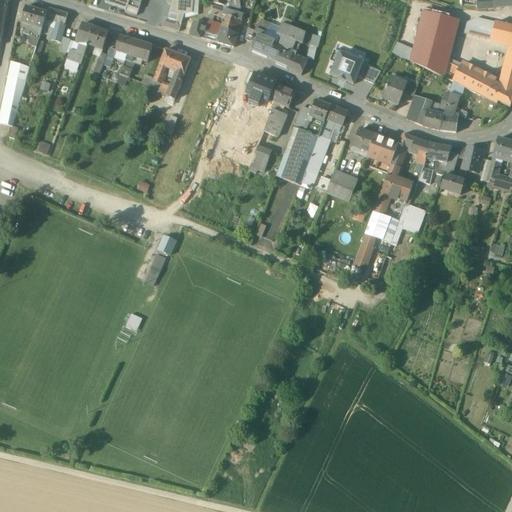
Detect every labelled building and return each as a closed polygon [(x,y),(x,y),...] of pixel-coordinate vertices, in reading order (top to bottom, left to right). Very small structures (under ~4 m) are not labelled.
[(8,0),(0,0),(0,22),(4,24),(8,0)] [(129,0),(106,0),(105,3),(126,11),(129,1),(129,0)] [(174,0),(170,14),(178,17),(177,22),(165,18),(162,27),(180,32),(185,15),(192,14),(193,0),(174,0)] [(230,0),(231,8),(238,10),(240,4),(238,4),(238,0),(230,0)] [(508,0),(478,0),(477,8),(477,11),(509,8),(508,0)] [(141,5),(129,1),(126,11),(125,13),(137,16),(141,5)] [(42,12),(26,7),(21,23),(37,28),(42,12)] [(234,12),(220,8),(218,8),(216,13),(215,16),(227,20),(225,24),(233,26),(235,19),(232,18),(234,12)] [(68,15),(50,10),(47,20),(57,23),(65,25),(68,15)] [(37,28),(21,23),(20,26),(21,32),(25,35),(29,36),(28,39),(29,44),(32,47),(36,48),(41,32),(47,13),(42,12),(37,28)] [(243,15),(234,12),(232,18),(235,19),(233,26),(233,27),(240,29),(242,22),(243,15)] [(459,21),(424,12),(413,54),(411,62),(444,79),(459,21)] [(272,23),(261,17),(257,28),(265,30),(265,31),(268,32),(272,23)] [(495,23),(477,18),(467,24),(464,34),(491,41),(495,23)] [(204,25),(195,22),(190,36),(200,39),(202,34),(204,25)] [(65,25),(57,23),(55,30),(53,37),(52,41),(60,43),(65,25)] [(511,27),(495,23),(491,41),(507,45),(507,44),(511,45),(511,27)] [(233,26),(225,24),(225,26),(224,30),(238,35),(240,29),(233,27),(233,26)] [(290,28),(282,24),(277,36),(280,38),(286,43),(287,39),(286,38),(290,28)] [(94,29),(82,25),(76,43),(80,45),(77,53),(85,56),(88,45),(94,29)] [(55,30),(44,27),(43,34),(50,36),(53,37),(55,30)] [(256,29),(248,28),(245,39),(251,42),(256,29)] [(265,30),(257,28),(256,29),(251,42),(255,44),(252,51),(268,58),(274,43),(262,38),(265,31),(265,30)] [(299,33),(290,28),(286,38),(287,39),(296,42),(299,33)] [(94,29),(88,45),(91,46),(103,50),(109,34),(94,29)] [(238,35),(224,30),(221,38),(220,44),(234,48),(238,35)] [(305,34),(299,33),(296,42),(296,43),(302,45),(305,34)] [(220,38),(206,35),(206,37),(204,40),(220,44),(221,38),(220,38)] [(134,41),(120,37),(116,50),(115,53),(116,53),(128,56),(129,57),(134,41)] [(313,37),(310,47),(307,59),(313,60),(318,50),(321,39),(313,37)] [(274,43),(268,58),(277,62),(282,52),(286,43),(280,38),(277,44),(274,43)] [(70,41),(63,39),(59,52),(66,54),(67,50),(70,41)] [(296,42),(287,39),(286,43),(282,52),(290,56),(292,51),(296,43),(296,42)] [(153,46),(134,41),(129,57),(133,59),(148,63),(153,46)] [(511,45),(509,55),(501,86),(511,91),(511,45)] [(413,54),(396,46),(392,53),(411,62),(413,54)] [(116,50),(110,49),(107,57),(114,59),(116,53),(115,53),(116,50)] [(183,57),(165,50),(157,72),(163,75),(166,68),(176,72),(177,72),(183,57)] [(336,65),(341,54),(334,51),(330,62),(336,65)] [(290,56),(282,52),(277,62),(277,63),(287,68),(292,56),(290,56)] [(85,56),(77,53),(76,56),(74,63),(81,65),(85,56)] [(76,56),(70,54),(67,60),(74,63),(76,56)] [(101,54),(94,73),(100,75),(104,65),(107,57),(101,54)] [(362,66),(363,63),(341,54),(336,65),(332,76),(339,79),(338,80),(346,83),(347,83),(354,86),(357,78),(362,66)] [(295,57),(292,56),(287,68),(286,70),(301,76),(307,62),(295,57)] [(107,57),(104,65),(110,68),(114,59),(107,57)] [(183,57),(177,72),(184,75),(191,60),(183,57)] [(131,63),(126,61),(120,75),(128,79),(129,79),(135,64),(132,63),(131,63)] [(29,69),(12,63),(0,120),(0,124),(13,127),(27,80),(26,80),(29,69)] [(495,82),(462,65),(453,83),(476,95),(486,100),(495,83),(495,82)] [(381,73),(362,66),(357,78),(374,85),(381,73)] [(163,75),(157,72),(153,82),(162,86),(162,85),(166,76),(163,75)] [(167,96),(167,97),(175,100),(184,75),(177,72),(176,72),(170,88),(167,96)] [(453,84),(433,74),(431,81),(438,84),(436,87),(450,95),(453,84)] [(128,79),(120,75),(118,80),(117,83),(125,86),(127,82),(128,79)] [(276,84),(255,76),(251,87),(252,87),(249,95),(255,98),(268,104),(269,101),(276,84)] [(422,77),(407,120),(423,127),(427,111),(428,111),(432,96),(436,87),(438,84),(431,81),(422,77)] [(406,85),(390,79),(382,98),(399,105),(404,93),(407,85),(406,85)] [(408,82),(406,85),(407,85),(404,93),(414,97),(418,86),(408,82)] [(447,103),(445,112),(452,114),(454,115),(455,109),(457,110),(460,99),(463,88),(453,83),(453,84),(447,103)] [(495,83),(486,100),(497,105),(498,102),(510,108),(511,101),(511,91),(501,86),(495,83)] [(296,92),(276,84),(269,101),(289,109),(293,100),(296,101),(298,94),(295,93),(296,92)] [(170,88),(162,85),(162,86),(159,93),(167,96),(170,88)] [(476,95),(463,88),(460,99),(470,102),(473,103),(476,95)] [(441,106),(438,105),(436,114),(443,116),(445,112),(447,103),(442,101),(441,106)] [(330,107),(315,102),(311,112),(309,117),(324,123),(325,120),(330,107)] [(473,103),(470,102),(466,120),(473,121),(478,105),(473,103)] [(266,107),(259,124),(266,126),(270,117),(272,110),(266,107)] [(347,113),(331,107),(330,107),(325,120),(330,123),(341,127),(347,113)] [(311,112),(301,108),(297,120),(307,124),(309,117),(311,112)] [(428,111),(427,111),(423,127),(440,132),(443,116),(436,114),(428,111)] [(452,114),(445,112),(443,116),(440,132),(456,134),(458,118),(451,117),(452,114)] [(171,116),(165,131),(172,134),(178,119),(171,116)] [(278,120),(270,117),(266,126),(264,132),(278,138),(285,119),(279,117),(278,120)] [(324,123),(319,137),(324,139),(330,123),(325,120),(324,123)] [(341,127),(330,123),(324,139),(330,141),(333,130),(339,132),(341,127)] [(18,130),(12,128),(9,139),(15,140),(18,130)] [(318,138),(293,129),(283,158),(276,178),(300,187),(306,171),(318,138)] [(375,136),(359,130),(353,147),(369,153),(375,136)] [(403,135),(399,145),(387,178),(394,180),(404,152),(410,137),(403,135)] [(399,145),(375,136),(367,158),(373,160),(369,168),(387,175),(399,145)] [(324,139),(319,137),(318,138),(306,171),(317,175),(330,141),(324,139)] [(429,144),(410,137),(404,152),(419,157),(417,164),(424,167),(426,160),(429,144)] [(511,142),(498,139),(493,156),(493,157),(500,158),(511,161),(511,142)] [(50,147),(41,143),(37,152),(46,156),(50,147)] [(452,148),(429,144),(426,160),(435,162),(442,163),(447,164),(452,148)] [(469,148),(454,145),(451,153),(452,154),(456,155),(459,156),(467,158),(469,148)] [(272,153),(259,147),(251,167),(264,173),(272,153)] [(483,151),(469,148),(467,158),(464,170),(479,173),(483,151)] [(452,154),(446,171),(451,173),(455,157),(456,155),(452,154)] [(500,158),(493,157),(492,162),(491,169),(490,169),(498,169),(500,158)] [(435,162),(426,160),(424,167),(418,181),(429,186),(435,162)] [(492,162),(487,160),(484,170),(489,172),(490,169),(491,169),(492,162)] [(441,168),(439,167),(437,175),(443,176),(447,164),(442,163),(441,168)] [(489,172),(484,170),(481,181),(487,182),(489,174),(489,172)] [(357,183),(334,174),(326,194),(350,203),(357,183)] [(496,176),(489,174),(487,182),(506,188),(508,180),(496,176)] [(465,181),(445,175),(441,190),(460,196),(465,181)] [(394,180),(387,178),(381,193),(391,196),(407,202),(412,187),(394,180)] [(146,193),(149,186),(139,181),(136,188),(146,193)] [(391,196),(381,193),(374,212),(383,216),(391,196)] [(310,205),(307,212),(314,214),(317,207),(310,205)] [(408,207),(404,210),(402,214),(399,222),(391,245),(396,246),(401,233),(403,228),(417,233),(425,213),(408,207)] [(394,211),(391,217),(400,220),(402,214),(394,211)] [(383,216),(374,212),(365,235),(374,238),(383,216)] [(399,222),(383,216),(374,238),(391,245),(399,222)] [(260,224),(256,234),(263,237),(267,227),(260,224)] [(348,283),(357,286),(363,271),(366,272),(376,242),(374,238),(365,235),(348,283)] [(164,237),(158,252),(170,257),(176,242),(164,237)] [(489,254),(502,256),(504,248),(491,245),(489,254)] [(146,283),(154,286),(165,259),(157,256),(146,283)] [(126,328),(136,333),(142,320),(132,315),(126,328)] [(501,373),(497,385),(508,389),(511,377),(501,373)]
